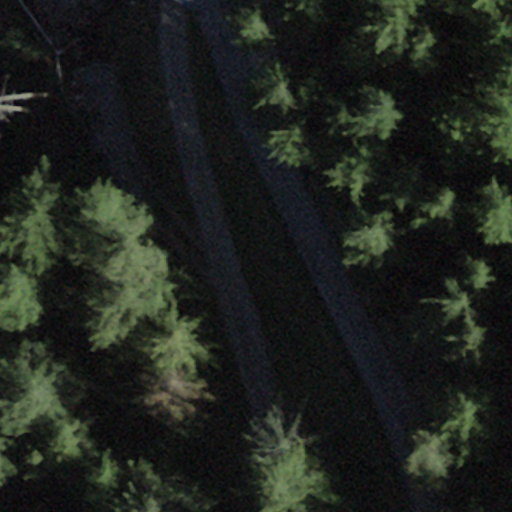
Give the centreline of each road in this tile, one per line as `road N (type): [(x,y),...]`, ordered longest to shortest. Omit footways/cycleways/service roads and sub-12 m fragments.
road 1 (residential): [(204,0),(257,127),(416,434),(429,511)]
road 2 (track): [(281,511),(164,19),(171,0)]
